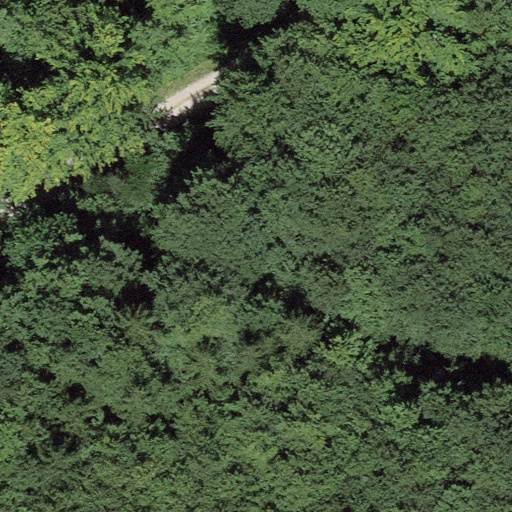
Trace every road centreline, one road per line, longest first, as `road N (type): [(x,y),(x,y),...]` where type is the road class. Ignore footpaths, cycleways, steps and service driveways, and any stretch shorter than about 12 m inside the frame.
road 1 (track): [(0,230),(511,389)]
road 2 (track): [(0,227),(364,0)]
